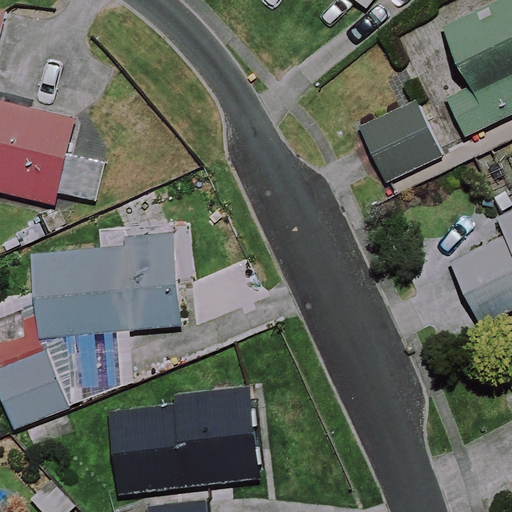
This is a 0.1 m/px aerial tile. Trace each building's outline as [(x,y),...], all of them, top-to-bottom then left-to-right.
[(373,0),(355,0),(367,9),(373,0)] [(511,115),(511,0),(503,0),(443,30),(457,58),(425,74),(459,142),(511,115)] [(75,120),(0,103),(0,193),(57,205),(75,120)] [(439,162),(412,106),(360,131),(387,187),(439,162)] [(511,310),(511,209),(499,216),(507,233),(449,261),(481,326),(511,310)] [(180,326),(172,245),(31,258),(39,339),(180,326)] [(69,411),(50,351),(0,367),(0,391),(12,429),(69,411)] [(260,479),(248,388),(176,397),(177,404),(113,413),(123,497),(260,479)] [(71,511),(76,508),(50,480),(29,499),(41,511),(71,511)] [(207,511),(207,500),(142,506),(142,511),(207,511)]
